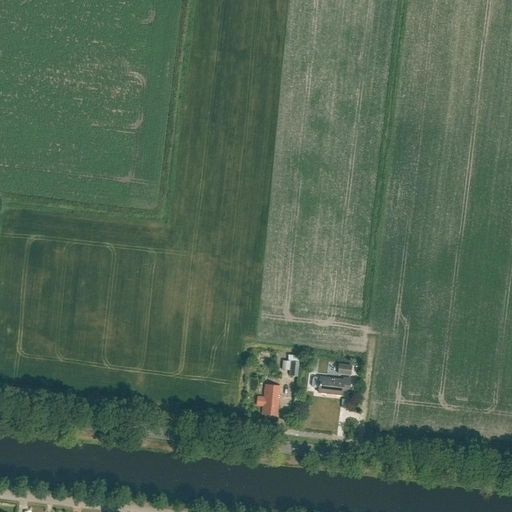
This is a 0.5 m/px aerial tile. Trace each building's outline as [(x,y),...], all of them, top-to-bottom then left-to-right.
[(289,370),(290,362),(283,361),(282,369),(289,370)] [(291,362),(290,376),(298,377),(300,363),(291,362)] [(338,364),(337,374),(350,375),(352,366),(338,364)] [(318,388),(317,393),(341,396),(342,391),(348,392),(350,379),(343,378),(343,380),(314,377),(312,378),(311,386),(312,387),(318,388)] [(262,414),(276,416),(279,396),(280,387),(266,385),(264,398),(258,397),(257,405),(263,406),(262,414)]
